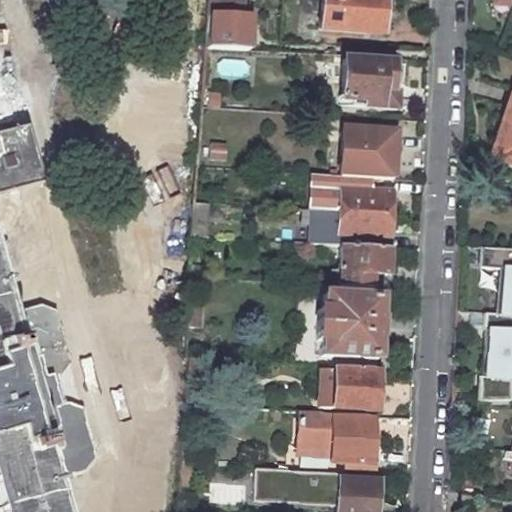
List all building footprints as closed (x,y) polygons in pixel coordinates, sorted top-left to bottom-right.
[(208,0),(205,48),(248,50),(248,19),(227,18),(227,11),(225,11),(225,0),(208,0)] [(321,0),(319,30),(381,35),(383,0),(321,0)] [(392,64),(342,61),(339,106),(396,109),(398,91),(390,90),(392,64)] [(511,90),(491,153),(511,159),(511,90)] [(207,109),(217,109),(218,95),(207,95),(207,109)] [(0,194),(8,193),(19,190),(42,184),(26,126),(0,132),(0,194)] [(394,131),(341,128),(339,176),(391,179),(394,131)] [(391,192),(340,190),(339,211),(390,214),(391,192)] [(194,239),(206,240),(208,206),(196,205),(194,239)] [(390,214),(339,211),(337,234),(389,237),(390,214)] [(326,228),(294,226),(293,243),(325,245),(326,228)] [(58,511),(50,480),(6,316),(17,313),(15,306),(10,306),(6,294),(11,292),(6,277),(1,277),(0,270),(0,264),(3,263),(0,253),(0,239),(0,238),(0,511),(58,511)] [(388,249),(340,246),(338,286),(371,288),(371,274),(387,275),(388,249)] [(511,249),(480,248),(478,269),(502,271),(498,316),(511,316),(511,249)] [(193,278),(203,279),(204,268),(194,267),(193,278)] [(379,298),(323,295),(322,310),(317,310),(315,340),(320,340),(319,356),(375,359),(377,337),(379,337),(380,321),(378,320),(379,298)] [(188,330),(200,331),(202,298),(189,298),(188,330)] [(511,380),(511,316),(498,316),(482,314),(482,315),(481,332),(486,332),(483,377),(478,377),(476,402),(509,402),(511,380)] [(132,398),(128,511),(150,511),(156,329),(116,328),(116,352),(92,351),(91,397),(132,398)] [(204,358),(184,356),(184,358),(186,358),(183,404),(201,405),(204,358)] [(317,407),(330,408),(332,370),(319,369),(317,407)] [(330,408),(374,411),(377,372),(332,370),(330,408)] [(329,461),(339,462),(376,463),(378,421),(373,421),(373,419),(331,416),(331,414),(297,411),(296,420),(294,421),(294,425),(296,426),(295,439),(307,452),(329,453),(329,461)] [(339,474),(374,476),(375,476),(376,463),(339,462),(339,474)] [(338,474),(253,468),(251,501),(335,506),(334,511),(374,511),(376,480),(338,478),(338,474)]
